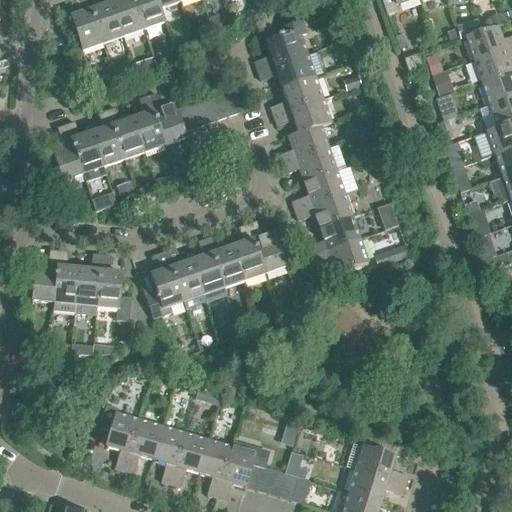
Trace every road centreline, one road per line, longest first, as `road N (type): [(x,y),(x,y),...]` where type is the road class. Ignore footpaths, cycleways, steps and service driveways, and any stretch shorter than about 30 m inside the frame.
road 1 (residential): [(20,234),(165,234),(265,200)]
road 2 (residential): [(20,234),(43,0)]
road 3 (residential): [(0,418),(20,234)]
